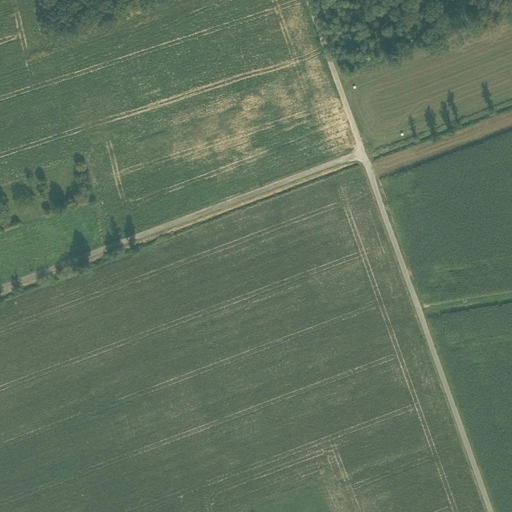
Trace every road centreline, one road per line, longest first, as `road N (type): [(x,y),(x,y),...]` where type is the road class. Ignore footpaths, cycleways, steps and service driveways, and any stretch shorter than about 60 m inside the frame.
road 1 (track): [(307,0),(489,511)]
road 2 (track): [(0,285),(362,152)]
